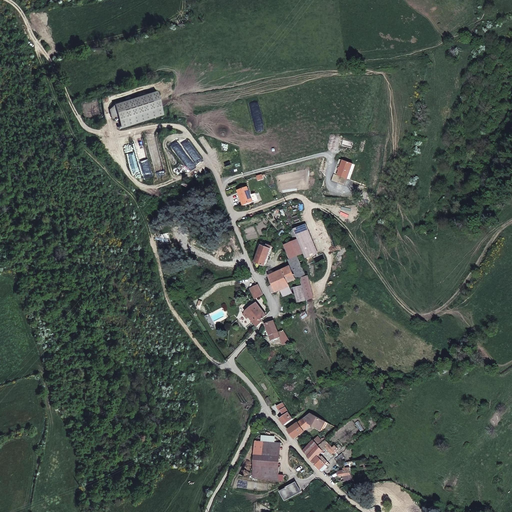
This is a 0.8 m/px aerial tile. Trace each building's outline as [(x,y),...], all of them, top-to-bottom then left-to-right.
[(122,126),(164,113),(157,89),(115,102),(122,126)] [(339,158),(333,173),(337,174),(342,159),(339,158)] [(352,163),(342,159),(337,174),(347,178),(352,163)] [(255,201),(258,200),(256,194),(251,195),(248,187),(238,190),(244,205),(253,202),(255,201)] [(299,240),(302,249),(304,256),(315,252),(305,222),(294,226),(295,228),(298,236),(301,235),(302,237),(302,239),(299,240)] [(302,237),(301,235),(298,236),(292,238),(297,251),(302,249),(299,240),(302,239),(302,237)] [(291,263),(305,258),(304,256),(302,249),(297,251),(292,238),(286,241),(286,242),(291,255),(288,256),(291,263)] [(264,266),(271,249),(261,245),(255,262),(264,266)] [(290,287),(289,284),(305,277),(301,262),(306,260),(305,258),(291,263),(275,270),(275,268),(270,269),(267,273),(272,285),(268,287),(270,294),(274,293),(275,295),(281,292),(290,288),(290,287)] [(298,305),(302,304),(313,300),(306,277),(299,280),(302,289),(294,291),(294,292),(298,305)] [(249,290),(252,295),(260,291),(257,286),(249,290)] [(293,295),(290,288),(281,292),(284,300),(293,295)] [(254,300),(263,296),(260,291),(252,295),(254,300)] [(254,323),(257,328),(262,323),(261,321),(266,317),(259,310),(256,305),(246,310),(249,314),(250,316),(254,323)] [(278,332),(274,321),(265,325),(270,336),(278,332)] [(278,332),(270,336),(274,347),(282,344),(284,347),(292,344),(286,334),(280,336),(278,332)] [(448,370),(446,365),(436,370),(438,375),(448,370)] [(286,415),(281,419),(285,427),(293,420),(289,414),(290,413),(284,404),(278,407),(282,413),(283,412),(286,415)] [(330,429),(333,426),(311,416),(289,433),(294,439),(295,438),(313,426),(325,432),(326,429),(328,428),(330,429)] [(257,461),(282,464),(284,440),(275,439),(276,434),(265,432),(264,438),(260,437),(257,461)] [(314,441),(319,446),(326,440),(327,440),(323,435),(320,438),(318,437),(314,441)] [(333,448),(326,440),(319,446),(307,455),(306,456),(322,471),(328,466),(318,457),(327,449),(332,454),(338,449),(336,446),(333,448)] [(303,451),(307,455),(319,446),(314,441),(304,450),(303,451)] [(344,463),(345,469),(351,469),(351,471),(374,466),(369,459),(361,461),(355,462),(344,463)] [(257,461),(256,474),(280,478),(281,473),(282,464),(257,461)] [(372,471),(374,477),(383,475),(380,469),(372,471)] [(299,483),(285,490),(290,499),(304,492),(299,483)]
